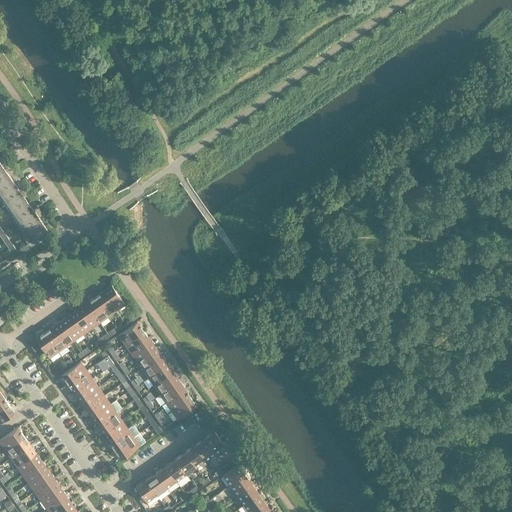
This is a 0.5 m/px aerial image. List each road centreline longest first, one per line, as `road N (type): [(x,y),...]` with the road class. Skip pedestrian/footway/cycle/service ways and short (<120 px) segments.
road 1 (residential): [(0,289),(81,232),(0,117)]
road 2 (residential): [(102,490),(219,411)]
